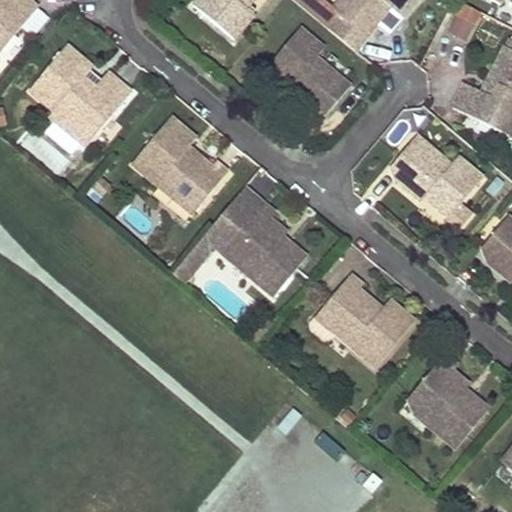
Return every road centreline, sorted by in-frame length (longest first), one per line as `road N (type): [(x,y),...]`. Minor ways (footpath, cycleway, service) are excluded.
road 1 (residential): [(101,0),(95,7),(326,194)]
road 2 (residential): [(326,194),(511,353)]
road 3 (residential): [(421,65),(326,194)]
